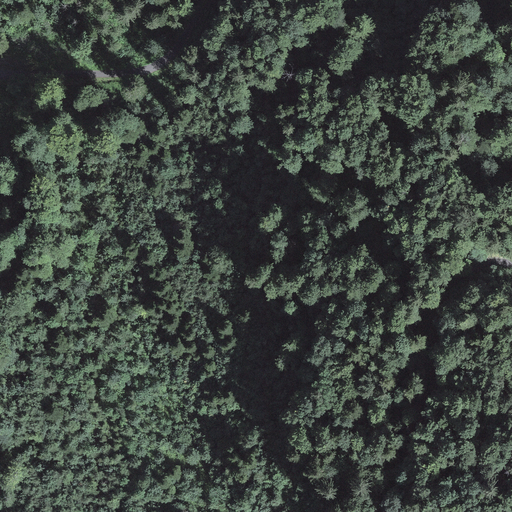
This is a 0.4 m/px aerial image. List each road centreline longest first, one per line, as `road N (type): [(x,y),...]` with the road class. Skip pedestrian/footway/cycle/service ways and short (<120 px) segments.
road 1 (track): [(511,263),(479,263),(447,290),(411,434),(368,511)]
road 2 (track): [(0,75),(154,67),(215,0)]
